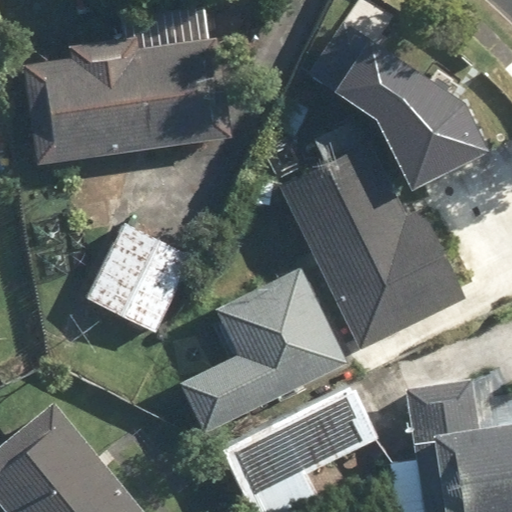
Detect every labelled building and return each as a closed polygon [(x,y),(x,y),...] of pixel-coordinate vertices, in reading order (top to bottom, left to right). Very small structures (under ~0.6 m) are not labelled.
[(24,63),(31,152),(228,138),(220,34),(135,40),(135,33),(69,38),(71,60),(24,63)] [(0,145),(15,138),(0,107),(0,145)] [(368,140),(280,179),(357,351),(461,304),(415,201),(399,208),(368,140)] [(198,249),(123,215),(84,299),(158,334),(198,249)] [(350,366),(304,257),(209,298),(237,362),(178,388),(197,432),(337,372),(350,366)] [(470,372),(410,379),(420,462),(396,465),(402,511),(511,511),(511,417),(477,422),(470,372)] [(343,383),(225,448),(257,511),(300,511),(318,503),(299,467),(368,431),(343,383)] [(156,511),(50,391),(0,434),(0,511),(156,511)]
